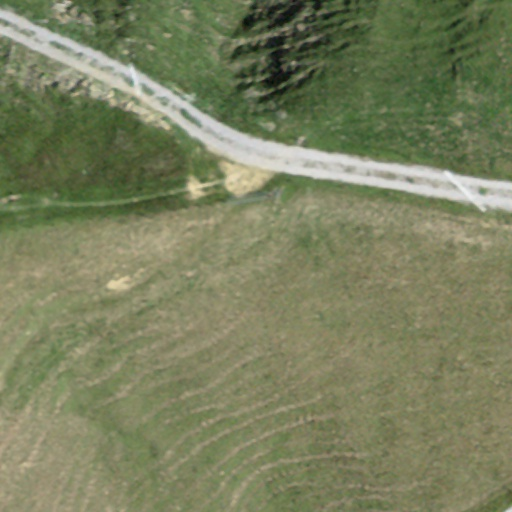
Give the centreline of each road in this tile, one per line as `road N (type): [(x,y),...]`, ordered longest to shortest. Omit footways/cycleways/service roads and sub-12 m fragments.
road 1 (track): [(291,161),(198,260),(45,337),(0,403)]
road 2 (track): [(0,21),(250,149)]
